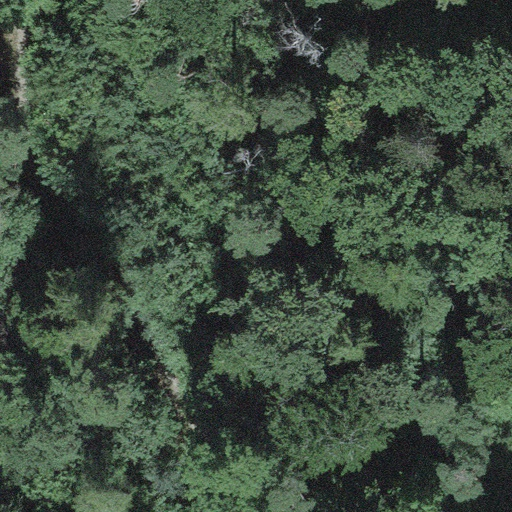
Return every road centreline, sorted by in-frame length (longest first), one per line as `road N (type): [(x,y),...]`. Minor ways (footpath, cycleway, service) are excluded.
road 1 (track): [(52,152),(205,435),(233,511)]
road 2 (track): [(52,152),(33,94),(41,0)]
